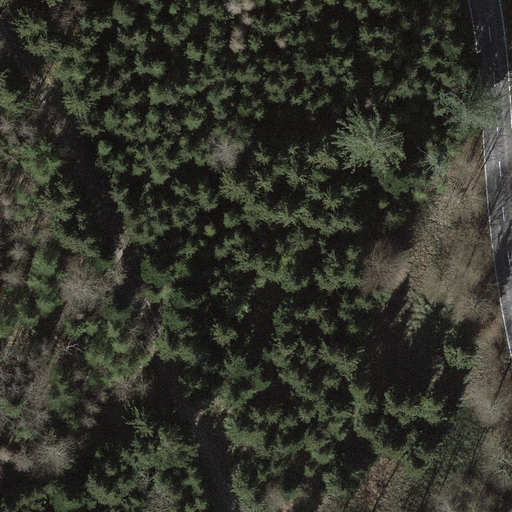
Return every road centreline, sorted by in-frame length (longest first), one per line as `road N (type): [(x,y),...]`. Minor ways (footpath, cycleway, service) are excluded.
road 1 (track): [(0,30),(97,194),(185,408),(238,511)]
road 2 (tertiary): [(485,0),(511,275)]
